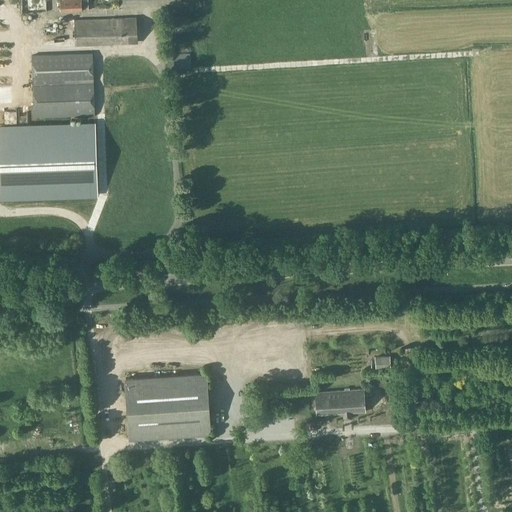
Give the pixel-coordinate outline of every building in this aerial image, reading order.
[(60,0),(61,12),(83,10),(82,0),(60,0)] [(76,45),(138,42),(137,17),(75,20),(76,45)] [(168,54),(168,69),(191,68),(190,53),(176,54),(168,54)] [(95,115),(94,83),(93,54),(33,55),(35,116),(95,115)] [(0,201),(98,198),(96,129),(95,123),(12,126),(0,126),(0,201)] [(390,356),(375,356),(376,369),(390,369),(390,356)] [(131,438),(211,433),(207,373),(127,378),(131,438)] [(365,389),(316,392),(317,415),(344,413),(345,419),(352,418),(352,412),(366,411),(365,389)]
